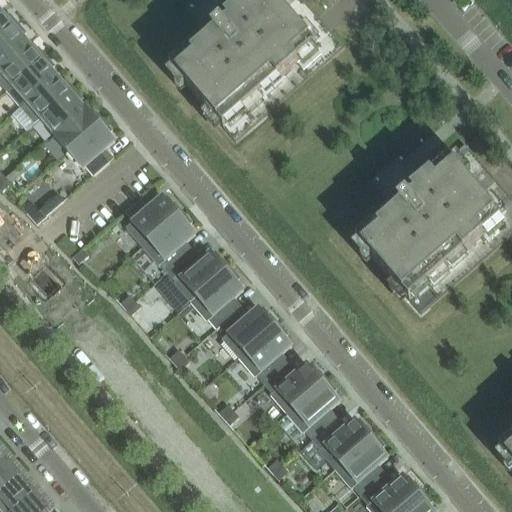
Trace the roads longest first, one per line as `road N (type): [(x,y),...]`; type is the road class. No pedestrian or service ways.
road 1 (residential): [(34,0),(472,511)]
road 2 (residential): [(0,401),(94,511)]
road 3 (residential): [(511,93),(431,0)]
